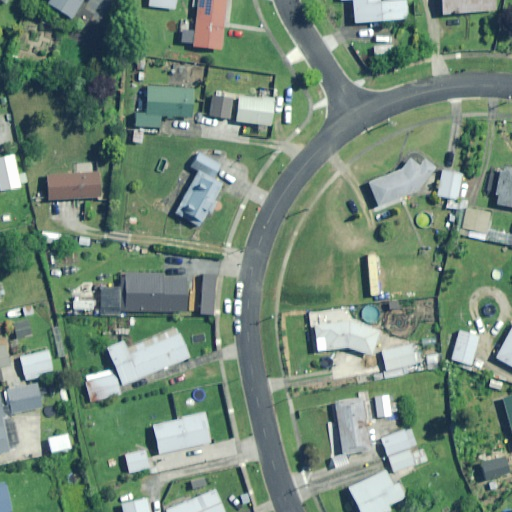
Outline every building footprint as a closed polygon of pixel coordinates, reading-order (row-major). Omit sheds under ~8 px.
[(79,0),(45,0),(41,7),(67,22),(79,0)] [(173,0),(146,0),(146,6),(172,10),(173,0)] [(224,0),(195,0),(190,49),(218,52),(224,0)] [(354,0),(356,16),(409,11),(408,0),(354,0)] [(492,0),(438,0),(441,17),(494,12),(492,0)] [(190,90),(145,88),(143,116),(133,116),(132,128),(156,129),(157,117),(189,119),(190,90)] [(227,122),(230,100),(210,97),(206,119),(227,122)] [(270,102),(236,98),(233,123),(267,127),(270,102)] [(175,211),(199,225),(223,182),(213,176),(221,163),(200,151),(192,165),(199,169),(175,211)] [(14,154),(0,157),(0,181),(2,189),(21,185),(14,154)] [(379,203),(418,188),(436,164),(425,156),(420,163),(410,156),(401,166),(369,178),(379,203)] [(511,164),(505,163),(497,200),(511,203),(511,164)] [(442,167),(438,193),(458,197),(463,171),(442,167)] [(100,170),(48,173),(50,199),(102,196),(100,170)] [(491,211),(467,205),(463,225),(487,231),(491,211)] [(63,234),(44,231),(42,241),(62,243),(63,234)] [(90,237),(78,236),(77,246),(88,247),(90,237)] [(122,272),(121,310),(187,311),(188,278),(164,277),(164,272),(122,272)] [(399,299),(388,299),(388,311),(400,310),(399,299)] [(93,302),(73,301),(73,314),(92,315),(93,302)] [(350,317),(315,321),(318,348),(347,344),(372,351),(380,327),(350,317)] [(29,319),(14,322),(17,336),(32,333),(29,319)] [(109,347),(124,384),(191,356),(180,328),(129,348),(126,340),(109,347)] [(480,334),(461,328),(453,357),(472,362),(480,334)] [(511,328),(497,355),(511,362),(511,328)] [(382,349),(387,368),(416,361),(412,342),(382,349)] [(0,366),(12,364),(7,343),(0,344),(0,366)] [(48,350),(21,356),(26,379),(54,372),(48,350)] [(117,374),(87,381),(91,401),(122,393),(117,374)] [(38,383),(8,389),(13,413),(43,407),(38,383)] [(389,393),(376,395),(378,415),(392,413),(389,393)] [(362,395),(336,398),(344,451),(370,448),(362,395)] [(0,453),(9,452),(0,404),(0,453)] [(204,412),(154,423),(160,451),(211,440),(204,412)] [(404,428),(382,435),(388,453),(410,446),(404,428)] [(69,447),(67,437),(50,441),(52,451),(69,447)] [(410,447),(388,455),(394,470),(415,462),(410,447)] [(145,448),(126,452),(130,471),(149,466),(145,448)] [(506,454),(481,461),(486,478),(510,471),(506,454)] [(386,468),(349,485),(361,511),(382,511),(391,508),(389,502),(406,495),(399,480),(393,483),(386,468)] [(424,487),(419,476),(405,482),(409,493),(424,487)] [(6,484),(0,484),(0,511),(12,510),(6,484)] [(226,511),(216,487),(167,508),(168,511),(226,511)] [(150,511),(147,496),(122,502),(124,511),(150,511)]
